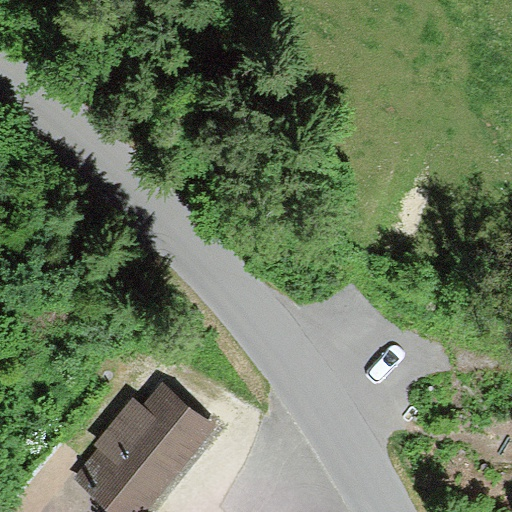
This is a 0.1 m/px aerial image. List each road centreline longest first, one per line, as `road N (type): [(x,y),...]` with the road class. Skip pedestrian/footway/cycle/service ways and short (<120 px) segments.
road 1 (tertiary): [(385,511),(283,355),(114,168),(0,81)]
road 2 (track): [(235,511),(322,406)]
